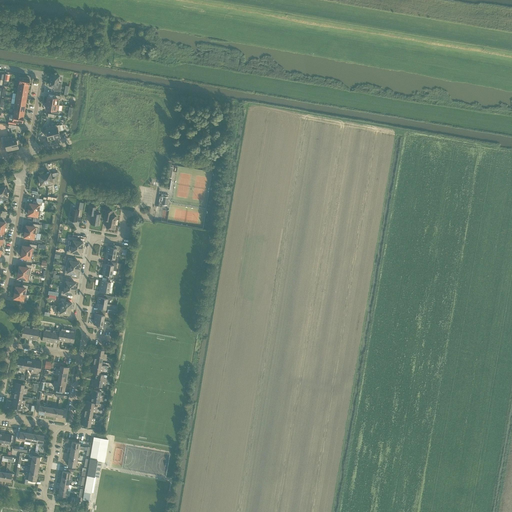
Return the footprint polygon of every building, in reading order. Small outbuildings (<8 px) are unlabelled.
[(58,83),(60,76),(52,75),(50,86),(55,87),(54,90),(60,91),(61,83),(58,83)] [(92,93),(91,96),(98,97),(98,94),(105,95),(106,90),(96,88),(95,93),(92,93)] [(122,92),(121,98),(124,99),(123,106),(128,107),(130,96),(125,95),(125,92),(122,92)] [(130,96),(128,107),(129,107),(134,108),(135,101),(138,101),(139,95),(136,94),(135,97),(130,96)] [(60,99),(60,96),(54,95),(54,98),(48,97),(47,103),(60,105),(60,99)] [(145,96),(144,102),(147,103),(146,110),(151,111),(153,100),(148,99),(148,96),(145,96)] [(153,100),(151,111),(152,111),(157,112),(158,104),(161,105),(162,99),(159,98),(158,101),(153,100)] [(167,103),(166,110),(169,111),(169,114),(172,114),(172,115),(172,114),(175,115),(176,115),(178,101),(171,100),(170,104),(167,103)] [(90,102),(90,105),(92,106),(92,111),(103,113),(103,112),(103,107),(96,106),(97,103),(90,102)] [(59,110),(60,105),(47,103),(46,108),(52,109),(51,112),(59,114),(60,111),(59,110)] [(88,116),(87,119),(94,120),(94,117),(101,118),(102,113),(103,113),(92,111),(91,116),(88,116)] [(23,116),(13,114),(10,114),(9,123),(16,124),(16,121),(22,122),(23,116)] [(60,125),(57,125),(51,126),(54,138),(60,137),(58,131),(61,131),(60,125)] [(86,128),(84,135),(98,137),(99,137),(99,136),(98,136),(99,134),(99,133),(99,130),(96,130),(97,126),(90,125),(90,128),(86,128)] [(48,140),(54,138),(51,126),(45,127),(47,133),(45,133),(46,137),(48,137),(48,140)] [(13,149),(10,139),(10,136),(4,138),(4,137),(1,137),(3,145),(5,144),(7,150),(13,149)] [(18,141),(17,141),(16,138),(10,139),(13,149),(14,149),(14,150),(17,149),(17,148),(18,148),(17,144),(18,144),(18,141)] [(77,158),(76,164),(79,165),(80,163),(85,164),(86,153),(86,154),(81,153),(80,158),(77,158)] [(121,160),(120,170),(125,171),(124,172),(128,173),(129,167),(126,166),(127,161),(122,160),(121,160)] [(43,173),(40,174),(40,175),(39,176),(40,182),(39,182),(39,185),(47,183),(47,186),(56,184),(55,178),(52,179),(50,173),(43,175),(43,173)] [(205,195),(207,180),(195,178),(194,190),(195,190),(195,192),(197,192),(196,195),(200,196),(200,193),(203,193),(203,194),(205,195)] [(9,196),(9,192),(7,193),(5,187),(0,188),(0,200),(8,199),(7,196),(9,196)] [(160,195),(158,206),(162,206),(162,204),(167,205),(169,195),(162,194),(161,196),(160,195)] [(30,203),(29,209),(40,211),(40,205),(42,205),(42,202),(36,201),(33,201),(33,204),(30,203)] [(99,225),(101,214),(95,213),(96,207),(90,206),(88,214),(92,215),(91,224),(99,225)] [(41,211),(40,211),(29,209),(28,215),(34,216),(33,219),(39,220),(41,211)] [(71,212),(70,218),(70,220),(77,221),(78,216),(82,216),(83,209),(79,209),(79,210),(72,209),(71,212)] [(106,228),(114,229),(117,217),(111,216),(112,211),(106,210),(104,220),(108,221),(106,228)] [(175,211),(174,222),(198,226),(199,215),(175,211)] [(40,228),(41,225),(33,223),(32,226),(26,225),(25,231),(37,233),(38,228),(40,228)] [(25,231),(24,237),(30,238),(30,241),(41,243),(42,240),(36,239),(37,233),(25,231)] [(70,246),(82,248),(83,242),(77,241),(77,238),(70,237),(69,240),(71,240),(70,245),(70,246)] [(35,248),(37,248),(37,245),(29,244),(29,246),(23,245),(22,252),(31,253),(34,254),(35,248)] [(70,246),(70,245),(69,245),(68,251),(67,251),(66,254),(74,255),(75,252),(81,254),(82,248),(70,246)] [(119,251),(120,246),(113,245),(113,247),(108,247),(108,248),(107,248),(106,252),(116,254),(117,250),(119,251)] [(30,259),(31,253),(22,252),(21,257),(27,258),(26,261),(32,262),(33,259),(30,259)] [(106,252),(105,256),(106,256),(106,258),(111,258),(110,261),(116,262),(117,259),(117,257),(116,256),(116,254),(106,252)] [(66,266),(78,268),(79,262),(73,261),(74,258),(68,257),(66,266)] [(104,264),(103,269),(113,270),(114,268),(114,265),(117,266),(118,263),(116,263),(116,262),(110,261),(110,264),(105,263),(105,265),(104,264)] [(18,272),(30,274),(32,265),(26,264),(25,267),(19,266),(18,272)] [(77,274),(78,268),(66,266),(65,275),(71,276),(71,273),(77,274)] [(112,274),(113,270),(103,269),(102,273),(103,273),(103,274),(108,275),(107,278),(113,279),(114,274),(112,274)] [(29,283),(30,274),(18,272),(17,278),(23,279),(23,282),(29,283)] [(63,286),(74,288),(75,283),(69,282),(70,279),(64,278),(63,286)] [(113,282),(113,279),(107,278),(106,281),(102,280),(101,281),(100,285),(110,287),(111,282),(113,282)] [(26,294),(27,289),(28,289),(28,286),(22,285),(22,288),(16,287),(15,292),(26,294)] [(73,294),(74,288),(63,286),(61,295),(67,296),(67,293),(73,294)] [(27,294),(26,294),(15,292),(14,298),(20,299),(19,302),(25,303),(27,294)] [(107,304),(108,301),(109,301),(110,299),(111,299),(112,296),(104,295),(103,298),(99,297),(98,298),(97,302),(107,304)] [(61,307),(71,309),(72,303),(66,302),(66,299),(60,298),(60,301),(62,301),(61,307)] [(71,309),(61,307),(56,306),(55,311),(58,312),(57,315),(63,316),(64,313),(70,314),(71,309)] [(104,321),(94,319),(93,323),(94,323),(94,324),(98,325),(98,328),(105,330),(106,326),(103,325),(104,321)] [(29,360),(23,359),(21,371),(24,372),(24,368),(28,368),(29,360)] [(93,366),(104,368),(107,369),(108,366),(105,366),(102,365),(102,362),(94,360),(93,366)] [(41,362),(35,361),(33,373),(33,375),(33,377),(35,377),(36,370),(40,371),(41,362)] [(67,380),(68,373),(55,371),(55,374),(59,375),(58,378),(67,380)] [(27,391),(27,389),(24,388),(24,384),(16,383),(15,389),(27,391)] [(65,392),(66,385),(53,383),(53,386),(57,386),(56,390),(62,391),(65,392)] [(103,398),(104,395),(100,395),(101,391),(93,390),(92,396),(103,398)] [(22,400),(22,397),(14,395),(13,401),(25,403),(25,400),(22,400)] [(91,402),(91,401),(86,401),(85,407),(97,409),(97,406),(94,406),(95,403),(91,402)] [(45,407),(46,407),(46,403),(44,403),(43,406),(39,406),(38,413),(44,414),(45,407)] [(92,418),(93,414),(84,413),(83,419),(95,421),(95,418),(92,418)] [(10,443),(12,435),(6,434),(4,446),(6,446),(7,443),(10,443)] [(37,442),(36,446),(39,446),(39,443),(43,444),(44,436),(38,435),(37,442)] [(94,437),(90,459),(97,460),(104,461),(108,440),(104,439),(94,437)] [(95,476),(97,460),(90,459),(87,475),(94,476),(95,476)] [(91,493),(94,476),(87,475),(84,491),(91,493)]
